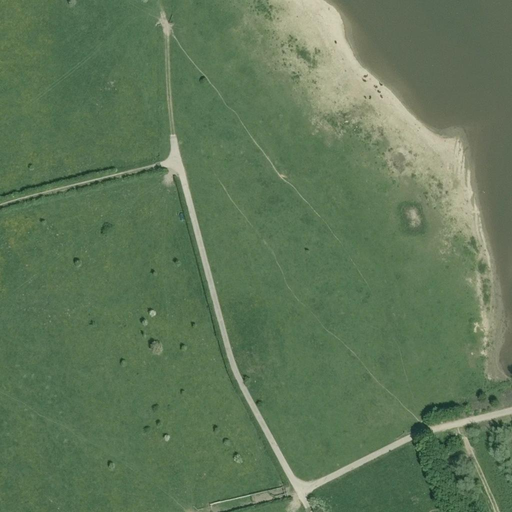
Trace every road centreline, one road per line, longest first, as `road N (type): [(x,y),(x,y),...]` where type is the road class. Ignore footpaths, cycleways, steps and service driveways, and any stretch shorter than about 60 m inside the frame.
road 1 (unclassified): [(299,492),(236,373),(172,140)]
road 2 (unclassified): [(511,411),(414,435),(299,492)]
road 3 (track): [(172,140),(162,0)]
